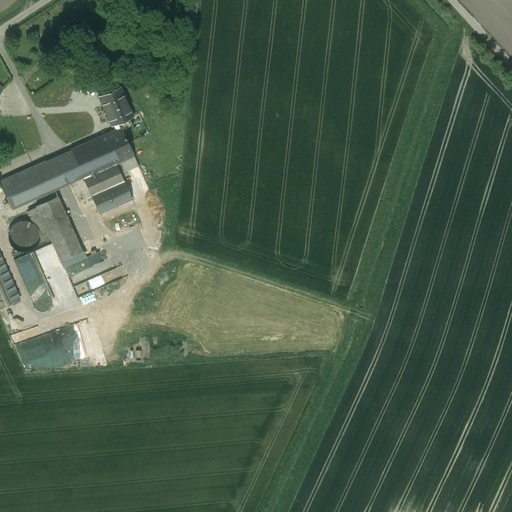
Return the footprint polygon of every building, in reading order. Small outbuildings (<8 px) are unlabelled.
[(194,0),(182,0),(179,22),(191,24),(194,0)] [(103,95),(98,97),(111,126),(113,125),(118,123),(132,117),(119,87),(103,95)] [(116,130),(0,181),(0,183),(11,209),(82,177),(84,176),(115,162),(133,155),(129,144),(121,127),(121,128),(118,123),(113,125),(116,130)] [(84,176),(82,177),(99,213),(132,199),(115,162),(84,176)] [(57,196),(35,206),(60,260),(82,250),(57,196)] [(38,242),(39,236),(38,230),(35,225),(29,221),(23,220),(17,221),(12,225),(9,230),(8,236),(9,242),(12,248),(18,251),(24,252),(30,251),(35,247),(38,242)] [(0,307),(19,299),(0,256),(0,307)] [(15,335),(24,368),(32,369),(111,347),(111,340),(111,333),(115,333),(118,344),(119,332),(118,328),(110,330),(110,328),(110,321),(83,328),(91,328),(68,335),(66,328),(28,339),(26,339),(25,333),(21,335),(22,339),(19,339),(18,334),(15,335)]
